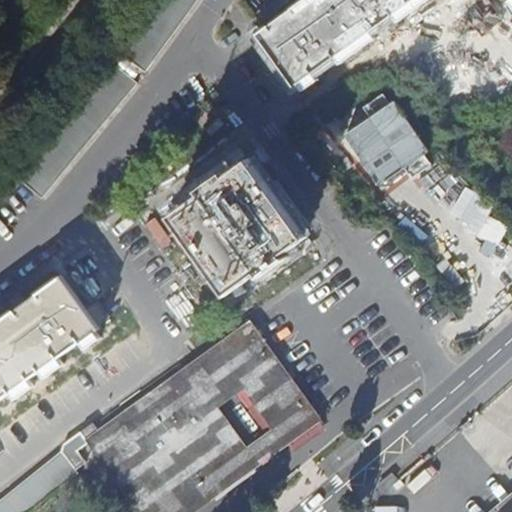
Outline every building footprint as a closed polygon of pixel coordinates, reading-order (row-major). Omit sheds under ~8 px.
[(200,0),(167,0),(126,56),(147,72),(200,0)] [(304,0),(275,22),(257,34),(295,87),(415,0),(304,0)] [(138,84),(119,69),(23,185),(42,201),(43,202),(138,84)] [(176,214),(230,292),(261,271),(264,276),(291,258),(287,252),(308,238),(278,197),(252,160),(232,174),(228,170),(202,188),(205,193),(176,214)] [(0,400),(101,327),(98,322),(88,308),(65,276),(63,274),(61,275),(27,300),(21,305),(15,309),(0,319),(0,400)] [(91,306),(102,322),(111,316),(102,303),(100,299),(91,306)] [(111,468),(142,511),(196,511),(326,420),(253,321),(202,357),(176,375),(100,430),(95,424),(84,432),(111,468)] [(0,511),(31,511),(80,473),(62,450),(0,500),(0,511)] [(391,472),(376,485),(381,491),(396,478),(391,472)] [(511,511),(511,497),(493,511),(511,511)]
